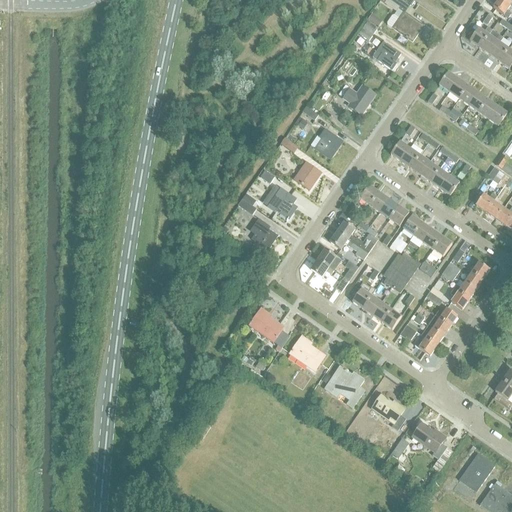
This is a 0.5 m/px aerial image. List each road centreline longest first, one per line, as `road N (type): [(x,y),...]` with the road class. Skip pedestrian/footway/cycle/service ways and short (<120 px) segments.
road 1 (primary): [(101,511),(132,239),(178,0)]
road 2 (residential): [(434,385),(290,283),(291,264),(364,161)]
road 3 (track): [(149,511),(152,470),(189,384),(191,350),(169,305),(176,278),(203,249)]
road 4 (residential): [(364,161),(442,47)]
road 5 (residential): [(434,385),(511,271)]
